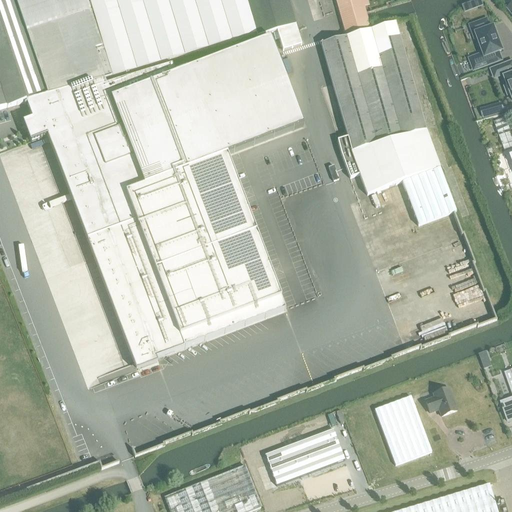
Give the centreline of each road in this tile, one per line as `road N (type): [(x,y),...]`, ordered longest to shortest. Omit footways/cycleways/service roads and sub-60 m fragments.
road 1 (tertiary): [(315,511),(511,449)]
road 2 (unknown): [(311,139),(262,149),(253,167),(299,291)]
